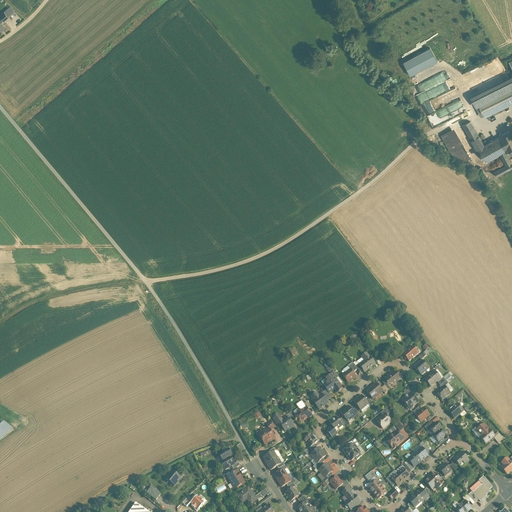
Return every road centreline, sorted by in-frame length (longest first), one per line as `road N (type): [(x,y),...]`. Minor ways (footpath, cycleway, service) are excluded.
road 1 (track): [(511,112),(481,126),(473,110),(416,138),(326,212),(243,260),(143,280)]
road 2 (unclassified): [(242,438),(162,304),(0,106)]
road 3 (residential): [(320,416),(333,454),(385,511),(459,436)]
road 4 (residential): [(459,436),(394,363),(320,416)]
